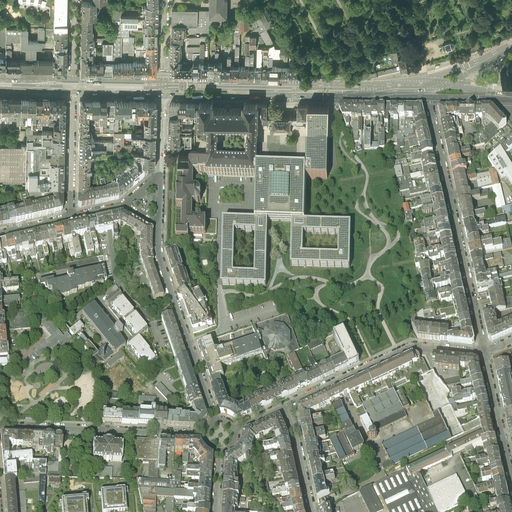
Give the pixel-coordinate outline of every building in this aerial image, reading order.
[(17,0),(18,1),(22,1),(22,0),(26,0),(26,1),(31,1),(30,0),(31,0),(32,1),(34,1),(34,3),(36,3),(37,2),(41,2),(41,4),(45,5),(45,4),(49,5),(52,0),(54,0),(54,22),(54,28),(67,28),(67,22),(67,0),(17,0)] [(210,0),(210,10),(210,16),(212,16),(221,16),(227,17),(227,13),(227,0),(210,0)] [(96,14),(96,1),(91,1),(90,1),(82,1),(82,8),(82,10),(81,17),(92,18),(96,18),(96,14)] [(265,7),(252,14),(257,25),(271,18),(265,7)] [(114,8),(114,19),(137,20),(137,15),(120,15),(121,8),(114,8)] [(173,9),(172,24),(185,24),(186,25),(198,25),(198,10),(173,9)] [(158,11),(144,10),(144,20),(157,21),(158,16),(158,11)] [(210,10),(198,10),(198,25),(186,25),(186,30),(208,31),(209,25),(212,25),(212,16),(210,16),(210,10)] [(227,13),(227,17),(233,17),(232,25),(240,26),(240,14),(227,13)] [(249,14),(240,14),(240,26),(240,31),(243,31),(243,28),(249,28),(249,25),(249,14)] [(252,14),(249,14),(249,25),(250,25),(253,29),(258,27),(257,25),(252,14)] [(221,25),(221,16),(212,16),(212,25),(221,25)] [(92,18),(81,17),(81,26),(81,37),(91,38),(92,18)] [(274,23),(271,18),(257,25),(258,27),(260,30),(266,27),(274,23)] [(137,20),(114,19),(113,28),(125,29),(125,25),(137,26),(137,20)] [(157,23),(157,21),(144,20),(143,30),(157,30),(157,28),(157,23)] [(172,24),(171,34),(183,34),(185,35),(185,28),(185,24),(172,24)] [(21,27),(7,26),(6,33),(6,39),(12,39),(21,39),(21,27)] [(21,60),(21,71),(52,72),(52,60),(33,60),(33,58),(36,59),(36,46),(45,47),(45,27),(38,27),(38,39),(28,39),(28,27),(21,27),(21,39),(20,46),(26,46),(26,57),(30,57),(30,59),(21,59),(21,60)] [(274,43),(266,27),(260,30),(263,34),(269,46),(275,47),(274,43)] [(66,42),(67,35),(67,28),(54,28),(54,35),(55,35),(55,39),(56,39),(56,42),(66,42)] [(156,39),(157,30),(143,30),(143,43),(145,43),(157,43),(156,39)] [(185,35),(183,34),(183,39),(188,39),(188,45),(200,45),(200,41),(204,41),(204,48),(208,48),(208,36),(185,35)] [(263,34),(256,34),(256,45),(258,45),(263,46),(269,46),(263,34)] [(122,36),(113,35),(113,42),(112,62),(121,62),(121,42),(122,36)] [(129,36),(122,36),(121,42),(128,42),(128,57),(133,57),(134,36),(129,36)] [(181,41),(170,40),(170,74),(180,75),(180,64),(181,41)] [(53,49),(52,60),(52,72),(54,72),(59,72),(64,72),(66,72),(66,50),(66,42),(56,42),(55,42),(55,49),(53,49)] [(102,42),(102,45),(102,61),(112,62),(113,42),(102,42)] [(451,42),(442,44),(444,51),(453,48),(454,46),(455,44),(453,42),(451,42)] [(89,45),(81,45),(81,47),(80,73),(87,73),(89,73),(89,62),(87,62),(87,56),(89,56),(89,45)] [(275,47),(269,46),(268,66),(271,67),(271,65),(272,64),(273,55),(280,55),(280,47),(275,47)] [(156,58),(156,49),(141,49),(140,56),(144,56),(144,59),(147,59),(156,59),(156,58)] [(403,57),(398,58),(398,61),(396,62),(397,62),(398,67),(398,68),(400,67),(400,71),(411,68),(408,56),(403,57)] [(11,58),(6,58),(6,71),(21,71),(21,60),(11,60),(11,58)] [(156,59),(147,59),(147,74),(151,74),(156,74),(156,59)] [(102,61),(102,73),(103,73),(111,74),(112,74),(112,62),(102,61)] [(121,62),(112,62),(112,74),(119,74),(121,74),(121,62)] [(133,62),(121,62),(121,74),(126,74),(133,74),(133,62)] [(511,62),(510,63),(510,62),(509,62),(507,62),(507,63),(507,64),(508,65),(509,65),(509,67),(510,69),(509,69),(509,70),(503,72),(502,70),(501,71),(501,72),(500,72),(500,74),(502,74),(502,76),(503,80),(502,80),(502,82),(504,81),(504,83),(505,82),(505,81),(511,79),(511,80),(511,62)] [(203,63),(200,63),(200,75),(208,75),(208,65),(203,65),(203,63)] [(183,64),(180,64),(180,75),(193,75),(193,64),(190,64),(183,64)] [(227,66),(222,66),(222,76),(231,76),(231,66),(227,66)] [(242,66),(238,66),(238,77),(249,77),(249,66),(242,66)] [(268,66),(268,67),(268,77),(279,78),(280,67),(271,67),(268,66)] [(287,67),(280,67),(279,78),(289,78),(289,67),(287,67)] [(293,67),(289,67),(289,78),(302,78),(297,67),(293,67)] [(398,68),(398,67),(377,71),(378,75),(380,75),(386,74),(391,72),(397,71),(400,71),(400,67),(398,68)] [(34,99),(28,99),(27,111),(33,111),(33,116),(32,116),(32,124),(36,124),(36,121),(36,99),(34,99)] [(63,100),(57,100),(57,110),(60,110),(59,124),(65,124),(65,106),(65,100),(63,100)] [(91,101),(80,100),(79,114),(79,116),(84,117),(84,118),(91,118),(91,112),(91,101)] [(97,101),(91,101),(91,112),(96,112),(96,114),(95,114),(94,114),(94,123),(91,123),(91,132),(95,132),(95,129),(98,129),(99,101),(97,101)] [(101,101),(99,101),(98,129),(98,132),(103,132),(103,128),(103,117),(106,117),(106,113),(106,101),(101,101)] [(121,101),(114,101),(113,130),(118,130),(118,115),(118,114),(117,114),(117,113),(121,113),(121,101)] [(177,236),(177,240),(189,241),(189,235),(206,236),(216,236),(217,221),(206,221),(202,220),(201,218),(198,217),(197,220),(193,220),(194,205),(196,204),(200,203),(201,199),(201,192),(200,190),(198,189),(194,189),(195,174),(199,174),(199,177),(203,177),(203,174),(207,174),(207,177),(257,178),(256,222),(253,222),(253,216),(239,216),(238,222),(223,221),(223,287),(266,288),(268,222),(292,223),(291,267),(350,268),(351,224),(305,223),(306,178),(306,168),(307,168),(307,163),(304,163),(304,165),(304,168),(281,167),(257,167),(258,127),(259,127),(259,125),(259,118),(263,118),(263,122),(265,122),(270,121),(270,124),(272,124),(272,125),(270,126),(270,128),(272,129),(274,129),(275,128),(275,127),(282,127),(288,127),(289,128),(290,129),(292,129),(293,128),(293,127),(292,125),(291,125),(291,122),(307,122),(307,118),(307,105),(298,105),(298,111),(297,117),(293,117),(293,116),(292,115),(290,115),(289,116),(289,117),(282,117),(280,117),(275,117),(275,116),(274,115),(272,115),(271,116),(271,118),(270,118),(270,117),(267,116),(267,104),(259,104),(259,103),(243,102),(243,107),(229,107),(214,107),(214,101),(201,101),(198,101),(198,103),(198,115),(198,125),(208,125),(207,159),(206,159),(206,152),(196,152),(196,158),(192,158),(192,153),(179,153),(179,157),(179,162),(184,162),(184,184),(179,184),(178,197),(178,208),(183,209),(182,231),(177,231),(177,236)] [(147,102),(136,102),(136,122),(140,122),(140,121),(140,115),(139,114),(139,113),(147,113),(147,102)] [(153,102),(147,102),(147,113),(146,117),(143,117),(143,121),(143,126),(154,126),(155,118),(155,104),(153,102)] [(175,103),(170,103),(170,114),(170,116),(177,116),(177,113),(180,113),(180,110),(180,103),(175,103)] [(188,103),(188,116),(193,116),(196,116),(196,115),(198,115),(198,103),(192,103),(188,103)] [(320,105),(307,105),(307,118),(307,122),(307,163),(307,168),(306,168),(306,178),(327,179),(327,173),(327,170),(329,106),(320,105)] [(350,106),(340,105),(339,107),(348,132),(351,131),(350,128),(349,126),(349,117),(352,118),(352,106),(350,106)] [(406,107),(404,107),(404,119),(408,118),(408,120),(414,120),(414,122),(415,122),(425,120),(422,107),(406,107)] [(439,109),(439,110),(442,125),(447,123),(446,120),(449,119),(447,108),(440,108),(439,109)] [(466,108),(460,108),(460,119),(460,120),(464,120),(464,122),(469,122),(469,120),(475,120),(475,108),(472,108),(466,108)] [(482,108),(482,120),(486,134),(479,136),(481,145),(484,145),(501,130),(507,125),(501,119),(499,116),(492,108),(482,108)] [(42,131),(42,125),(43,113),(39,113),(39,121),(36,121),(36,124),(32,124),(32,116),(33,116),(33,111),(27,111),(27,130),(27,138),(27,146),(26,173),(40,174),(40,167),(40,159),(47,159),(47,147),(33,147),(33,139),(42,138),(42,135),(42,131)] [(84,117),(79,116),(79,125),(79,131),(91,132),(91,123),(91,118),(84,118),(84,117)] [(406,131),(408,131),(409,125),(415,124),(415,122),(414,122),(414,120),(408,120),(408,118),(404,119),(404,123),(404,124),(404,131),(406,131)] [(410,127),(410,130),(426,126),(426,125),(425,120),(415,122),(415,124),(415,126),(410,127)] [(447,123),(442,125),(445,137),(445,139),(456,137),(453,126),(456,126),(455,122),(447,123)] [(42,131),(42,135),(64,135),(65,134),(65,124),(59,124),(56,124),(54,124),(54,131),(42,131)] [(408,131),(406,131),(406,136),(413,134),(413,132),(416,131),(417,135),(428,133),(427,130),(426,126),(410,130),(408,131)] [(501,130),(484,145),(485,148),(490,144),(498,137),(499,139),(505,134),(501,130)] [(91,132),(79,131),(79,132),(79,140),(90,141),(93,141),(93,138),(91,137),(91,135),(91,134),(91,132)] [(397,132),(397,133),(397,149),(402,148),(402,139),(403,138),(403,136),(406,136),(406,131),(404,131),(397,132)] [(121,132),(113,132),(113,141),(113,150),(132,150),(132,146),(132,145),(125,144),(125,145),(123,145),(123,132),(121,132)] [(154,142),(154,133),(135,133),(131,132),(131,137),(135,137),(135,140),(143,140),(143,143),(154,143),(154,142)] [(429,140),(428,133),(417,135),(418,139),(408,141),(409,148),(419,145),(420,149),(431,147),(429,140)] [(180,134),(169,134),(169,135),(169,145),(192,145),(193,134),(180,134)] [(64,135),(42,135),(42,138),(42,141),(52,141),(53,148),(65,148),(64,137),(64,135)] [(490,144),(485,148),(485,154),(489,159),(511,138),(511,137),(510,135),(494,149),(490,144)] [(456,137),(445,139),(447,146),(456,144),(460,143),(459,140),(456,140),(456,137)] [(511,138),(489,159),(493,170),(502,183),(504,183),(505,185),(511,192),(511,168),(505,155),(511,148),(511,155),(511,156),(511,157),(511,138)] [(90,141),(79,140),(78,151),(90,152),(90,149),(91,145),(90,145),(90,141)] [(456,144),(447,146),(447,149),(448,153),(459,151),(462,150),(461,147),(457,148),(456,144)] [(0,181),(26,182),(26,173),(27,146),(0,145),(0,181)] [(431,147),(420,149),(420,152),(410,155),(410,156),(405,157),(406,160),(411,159),(433,154),(433,153),(431,147)] [(65,148),(53,148),(52,159),(64,160),(65,149),(65,148)] [(154,156),(154,150),(133,150),(133,153),(134,154),(139,154),(140,153),(141,156),(141,162),(145,162),(149,166),(153,166),(153,162),(154,156)] [(411,159),(412,164),(421,162),(421,160),(423,160),(423,163),(434,161),(433,155),(433,154),(411,159)] [(470,154),(449,158),(450,161),(450,164),(461,162),(460,158),(462,158),(462,159),(471,157),(470,154)] [(64,175),(64,169),(64,160),(52,159),(52,167),(50,167),(49,174),(52,174),(64,175)] [(89,159),(78,159),(78,169),(78,173),(88,173),(88,169),(90,169),(90,166),(88,166),(89,159)] [(137,184),(144,178),(138,170),(135,172),(134,170),(133,171),(133,170),(135,168),(130,162),(129,160),(126,160),(125,162),(121,166),(128,175),(125,178),(133,188),(137,184)] [(138,170),(144,178),(151,172),(153,170),(153,166),(149,166),(145,162),(141,162),(141,164),(139,165),(137,165),(137,164),(134,160),(133,160),(130,162),(135,168),(138,170)] [(423,163),(421,164),(423,173),(436,170),(434,162),(434,161),(423,163)] [(465,166),(451,169),(451,170),(453,176),(464,173),(466,173),(465,166)] [(401,168),(395,170),(397,179),(403,177),(401,168)] [(423,173),(425,180),(438,177),(436,171),(436,170),(423,173)] [(493,170),(476,177),(476,181),(479,191),(491,188),(498,186),(493,170)] [(26,189),(26,192),(27,191),(34,190),(40,188),(39,184),(40,174),(26,173),(26,182),(26,189)] [(88,173),(78,173),(78,183),(78,187),(88,187),(88,183),(90,183),(90,180),(88,180),(88,173)] [(128,191),(133,188),(125,178),(120,173),(116,176),(116,177),(119,181),(120,181),(121,181),(115,186),(117,188),(116,189),(118,200),(128,191)] [(464,173),(453,176),(454,181),(454,182),(476,177),(475,173),(465,175),(464,173)] [(49,174),(40,174),(39,184),(52,180),(52,174),(49,174)] [(64,194),(64,184),(64,175),(52,174),(52,180),(39,184),(40,188),(41,188),(46,187),(47,190),(53,188),(53,192),(54,192),(64,194)] [(403,177),(397,179),(399,186),(412,183),(410,176),(403,177)] [(438,177),(425,180),(426,187),(439,184),(438,179),(438,177)] [(476,177),(454,182),(456,188),(457,195),(468,193),(466,183),(476,181),(476,177)] [(107,202),(109,202),(106,191),(104,180),(100,181),(102,190),(102,191),(104,190),(104,192),(95,194),(95,192),(96,192),(95,187),(90,187),(92,194),(95,205),(107,202)] [(409,191),(414,190),(412,183),(399,186),(400,193),(409,191)] [(439,184),(426,187),(426,190),(429,189),(430,195),(441,192),(439,185),(439,184)] [(498,186),(491,188),(493,193),(494,197),(497,200),(499,213),(503,209),(511,207),(511,192),(505,185),(498,186)] [(43,196),(50,193),(53,192),(53,188),(47,190),(46,187),(41,188),(43,196)] [(79,209),(95,205),(92,194),(88,195),(88,193),(88,187),(78,187),(77,197),(77,207),(79,209)] [(414,190),(409,191),(410,196),(427,192),(426,190),(426,187),(414,190)] [(34,190),(37,208),(45,206),(43,196),(41,188),(40,188),(34,190)] [(110,190),(106,191),(109,202),(118,200),(116,189),(114,189),(114,188),(110,189),(110,190)] [(34,190),(27,191),(30,207),(31,210),(37,208),(34,190)] [(23,208),(24,210),(26,220),(27,220),(32,219),(31,210),(30,207),(27,191),(26,192),(20,192),(21,198),(23,208)] [(64,194),(54,192),(54,204),(52,204),(54,214),(63,212),(64,196),(64,194)] [(441,192),(430,195),(431,198),(420,201),(421,204),(443,200),(441,193),(441,192)] [(468,193),(457,195),(459,204),(459,205),(470,203),(480,200),(479,195),(471,197),(471,192),(468,193)] [(52,204),(50,193),(43,196),(45,206),(52,204)] [(444,203),(443,200),(421,204),(404,208),(405,213),(407,212),(433,206),(434,210),(445,207),(444,207),(444,203)] [(24,210),(20,211),(18,212),(15,201),(13,202),(11,202),(13,210),(16,222),(26,220),(24,210)] [(470,203),(459,205),(461,213),(462,219),(479,215),(477,208),(472,209),(470,203)] [(54,214),(52,204),(45,206),(47,216),(48,215),(54,214)] [(32,219),(40,217),(47,216),(45,206),(37,208),(31,210),(32,219)] [(434,210),(422,212),(423,216),(432,214),(432,212),(434,212),(436,219),(446,216),(445,209),(445,207),(434,210)] [(0,209),(0,216),(2,226),(6,225),(9,224),(7,212),(3,212),(2,209),(0,209)] [(13,210),(7,212),(9,224),(12,223),(16,222),(13,210)] [(123,214),(117,215),(119,226),(120,228),(122,228),(125,230),(131,218),(127,216),(123,214)] [(412,215),(408,215),(405,216),(407,225),(412,224),(411,217),(413,216),(413,214),(412,215)] [(479,215),(462,219),(463,220),(464,226),(474,224),(474,220),(486,218),(485,214),(479,215)] [(111,216),(113,231),(113,239),(118,238),(116,226),(119,226),(117,215),(111,216)] [(95,220),(97,232),(98,234),(110,232),(113,231),(111,216),(108,217),(95,220)] [(448,222),(446,216),(436,219),(437,223),(434,223),(434,222),(424,224),(425,228),(448,223),(448,222)] [(131,218),(125,230),(140,238),(152,231),(140,224),(131,218)] [(474,224),(464,226),(466,233),(466,234),(492,229),(507,226),(506,218),(494,220),(495,223),(478,227),(478,228),(476,229),(476,226),(475,226),(474,224)] [(97,232),(95,220),(86,222),(92,250),(98,249),(96,240),(95,241),(93,233),(97,232)] [(72,225),(67,227),(73,256),(76,258),(81,256),(78,241),(84,240),(87,255),(93,253),(92,250),(86,222),(72,225)] [(425,228),(421,229),(422,233),(438,229),(438,232),(449,230),(448,223),(425,228)] [(65,227),(61,228),(65,242),(68,241),(70,256),(73,256),(67,227),(65,227)] [(55,229),(53,230),(58,252),(63,251),(61,243),(65,242),(61,228),(55,229)] [(492,229),(466,234),(467,241),(468,242),(479,239),(478,235),(493,232),(492,229)] [(46,231),(49,245),(52,244),(54,253),(58,252),(53,230),(46,231)] [(438,232),(436,233),(436,235),(424,238),(425,243),(451,237),(451,236),(449,230),(438,232)] [(39,233),(44,256),(48,255),(46,246),(49,245),(46,231),(41,232),(39,233)] [(152,231),(140,238),(140,255),(151,254),(151,247),(152,235),(152,231)] [(32,234),(36,248),(38,248),(41,260),(45,259),(44,256),(39,233),(34,234),(32,234)] [(25,236),(30,258),(34,257),(32,249),(36,248),(32,234),(27,235),(25,236)] [(19,237),(22,251),(24,251),(26,259),(30,258),(25,236),(24,236),(19,237)] [(16,257),(17,262),(21,261),(19,252),(22,251),(19,237),(13,239),(12,239),(16,257)] [(415,238),(410,239),(412,245),(421,243),(420,237),(415,238)] [(421,243),(412,245),(414,253),(416,252),(425,250),(424,247),(441,243),(442,246),(453,244),(453,243),(451,238),(451,237),(425,243),(421,243)] [(5,241),(9,257),(11,256),(12,258),(16,257),(12,239),(11,239),(5,241)] [(479,239),(468,242),(468,243),(469,249),(493,244),(492,239),(480,242),(479,239)] [(510,240),(501,242),(502,248),(501,248),(502,252),(511,249),(511,248),(511,243),(510,240)] [(0,249),(3,265),(7,264),(6,257),(9,257),(5,241),(0,242),(0,249)] [(493,244),(469,249),(470,253),(471,258),(481,256),(483,256),(481,249),(483,248),(484,251),(492,249),(493,250),(501,248),(502,248),(501,242),(498,243),(493,244)] [(425,250),(416,252),(418,260),(454,252),(454,250),(453,245),(453,244),(442,246),(443,251),(441,251),(440,249),(428,252),(429,254),(426,255),(425,250)] [(176,252),(175,248),(167,248),(167,253),(167,255),(174,274),(183,271),(182,269),(184,268),(179,255),(178,255),(177,252),(176,252)] [(454,252),(418,260),(416,261),(417,268),(420,267),(422,267),(421,262),(425,261),(426,263),(440,260),(440,258),(444,257),(445,261),(456,259),(456,258),(454,252)] [(140,255),(142,264),(151,261),(153,261),(152,260),(152,258),(151,254),(140,255)] [(483,263),(485,273),(504,268),(501,254),(492,256),(492,257),(493,261),(483,263)] [(97,256),(55,266),(56,272),(98,262),(97,256)] [(481,256),(471,258),(471,259),(473,266),(483,263),(493,261),(492,257),(484,259),(485,261),(482,261),(481,256)] [(444,264),(433,267),(435,271),(438,270),(457,266),(457,264),(456,260),(456,259),(445,261),(446,266),(444,266),(444,264)] [(142,264),(154,299),(163,297),(160,288),(154,270),(151,261),(142,264)] [(483,263),(473,266),(474,274),(475,275),(485,273),(483,263)] [(422,267),(420,267),(422,274),(430,272),(431,271),(430,265),(422,267)] [(457,266),(438,270),(439,274),(446,273),(446,276),(459,273),(459,271),(457,266)] [(52,279),(38,282),(40,288),(44,287),(45,291),(46,291),(48,299),(52,298),(52,299),(60,297),(61,298),(69,297),(68,296),(76,294),(76,291),(84,289),(83,288),(91,287),(91,288),(99,286),(99,285),(103,284),(102,281),(106,280),(103,267),(98,269),(98,270),(73,276),(73,275),(66,276),(68,281),(54,284),(52,279)] [(183,271),(174,274),(180,294),(190,290),(190,288),(191,287),(187,273),(185,273),(184,271),(183,271)] [(430,272),(422,274),(421,274),(423,281),(431,279),(430,272)] [(485,273),(475,275),(475,276),(476,281),(497,277),(496,272),(487,274),(487,277),(485,277),(485,273)] [(447,278),(440,280),(441,284),(460,279),(459,274),(459,273),(446,276),(447,278)] [(511,273),(497,277),(476,281),(477,286),(478,288),(488,286),(487,282),(511,276),(511,273)] [(511,276),(487,282),(488,286),(499,284),(511,280),(511,276)] [(0,287),(19,286),(18,281),(2,282),(2,279),(0,279),(0,287)] [(423,281),(420,281),(421,288),(423,288),(433,285),(431,279),(423,281)] [(433,285),(423,288),(425,295),(434,293),(433,288),(435,287),(436,289),(447,287),(447,285),(450,285),(451,289),(462,287),(461,281),(460,279),(441,284),(433,285)] [(488,286),(478,288),(478,292),(488,290),(488,292),(489,293),(501,291),(499,284),(488,286)] [(0,295),(1,296),(1,292),(19,290),(19,286),(0,287),(0,295)] [(451,292),(438,295),(439,300),(441,299),(464,294),(464,293),(462,287),(451,289),(451,292)] [(193,332),(194,335),(203,332),(202,328),(213,325),(212,322),(214,321),(213,314),(211,312),(209,313),(207,306),(208,306),(207,302),(205,302),(202,293),(194,295),(192,289),(190,290),(180,294),(179,294),(180,297),(182,301),(183,301),(193,332)] [(108,307),(110,305),(120,297),(121,296),(119,291),(105,302),(108,307)] [(490,299),(490,303),(503,300),(501,291),(489,293),(489,294),(489,295),(486,296),(487,299),(490,299)] [(425,295),(423,296),(424,303),(429,302),(436,300),(434,293),(425,295)] [(464,294),(441,299),(442,304),(451,301),(452,300),(454,300),(455,303),(455,304),(465,301),(465,300),(464,295),(464,294)] [(0,303),(17,303),(20,302),(19,298),(1,299),(1,296),(0,295),(0,303)] [(136,336),(127,344),(142,362),(143,361),(146,365),(153,359),(155,361),(158,359),(155,350),(151,354),(139,339),(148,331),(120,297),(110,305),(136,336)] [(511,298),(503,300),(505,311),(511,309),(511,298)] [(503,300),(490,303),(492,307),(489,308),(489,312),(492,311),(492,312),(493,314),(494,313),(505,311),(503,300)] [(440,312),(441,317),(442,320),(458,317),(459,322),(469,319),(468,311),(465,301),(455,304),(456,308),(451,310),(446,310),(440,312)] [(0,312),(1,312),(1,308),(17,306),(17,303),(0,303),(0,312)] [(97,356),(93,359),(97,364),(104,362),(125,345),(119,335),(122,332),(118,327),(114,330),(93,305),(82,314),(107,344),(98,351),(99,353),(98,354),(98,355),(97,356)] [(426,310),(417,314),(419,322),(426,320),(436,318),(434,308),(431,309),(426,310)] [(30,309),(13,311),(15,330),(32,329),(30,309)] [(51,336),(33,351),(38,357),(55,343),(60,349),(72,339),(67,333),(63,336),(41,310),(34,314),(48,332),(51,336)] [(511,320),(497,327),(494,313),(493,314),(484,316),(485,324),(487,333),(489,340),(492,342),(503,337),(511,332),(511,320)] [(175,359),(176,359),(185,355),(183,348),(178,335),(173,321),(171,314),(161,318),(175,359)] [(259,343),(263,354),(267,365),(288,355),(295,352),(300,349),(288,315),(280,317),(253,326),(253,328),(252,330),(254,334),(256,335),(257,339),(260,339),(261,342),(259,343)] [(442,320),(441,317),(436,318),(426,320),(429,326),(435,325),(436,325),(443,324),(442,320)] [(450,326),(450,331),(471,326),(470,320),(469,319),(459,322),(459,325),(450,326)] [(75,338),(80,334),(82,332),(80,330),(83,327),(79,323),(69,331),(75,338)] [(450,331),(449,339),(454,338),(454,334),(461,333),(462,336),(472,333),(472,332),(471,326),(450,331)] [(412,327),(419,339),(420,339),(429,340),(430,329),(430,328),(412,327)] [(360,362),(345,329),(334,334),(344,355),(331,361),(336,373),(360,362)] [(442,330),(430,329),(429,340),(436,341),(442,341),(442,330)] [(450,331),(442,330),(442,341),(446,342),(449,342),(449,339),(450,331)] [(449,339),(449,342),(472,344),(473,343),(474,343),(473,334),(472,333),(462,336),(461,339),(458,339),(458,337),(454,338),(449,339)] [(87,342),(80,334),(75,338),(83,347),(87,343),(87,342)] [(212,340),(198,345),(201,354),(212,388),(223,384),(220,378),(224,377),(221,368),(263,354),(259,343),(261,342),(260,339),(257,339),(222,352),(216,352),(212,340)] [(323,344),(321,340),(307,346),(310,351),(323,344)] [(83,347),(93,359),(97,356),(98,355),(98,354),(90,345),(89,346),(87,343),(83,347)] [(493,357),(494,365),(508,362),(511,361),(511,357),(510,354),(509,350),(493,357)] [(121,351),(107,363),(110,367),(124,355),(121,351)] [(303,370),(295,352),(288,355),(289,358),(288,359),(289,362),(291,361),(293,365),(291,366),(292,369),(294,368),(296,372),(299,370),(303,370)] [(416,380),(429,372),(419,354),(413,353),(339,388),(332,392),(325,395),(330,403),(339,399),(343,397),(349,394),(355,409),(394,390),(416,380)] [(186,388),(188,392),(197,389),(194,379),(187,361),(185,355),(176,359),(179,369),(181,369),(181,373),(181,374),(181,376),(183,376),(184,379),(183,381),(186,388)] [(318,368),(312,355),(308,357),(311,365),(313,366),(314,368),(314,369),(315,370),(318,368)] [(459,367),(460,359),(453,358),(439,357),(434,356),(433,363),(435,363),(435,368),(459,371),(459,367)] [(7,357),(0,357),(0,366),(8,366),(8,363),(10,363),(10,357),(7,357)] [(468,368),(469,371),(480,368),(478,362),(477,360),(460,359),(459,367),(468,368)] [(318,368),(323,379),(326,378),(336,373),(331,361),(318,368)] [(508,362),(494,365),(496,372),(497,377),(511,374),(508,362)] [(317,382),(323,379),(318,368),(315,370),(305,374),(310,385),(317,382)] [(468,382),(482,379),(480,372),(480,368),(469,371),(470,378),(467,378),(468,382)] [(429,372),(416,380),(421,393),(434,418),(412,428),(381,444),(390,462),(381,466),(384,472),(399,465),(403,463),(446,442),(464,434),(461,429),(457,421),(454,415),(452,408),(450,405),(448,401),(450,393),(436,375),(433,370),(429,372)] [(307,386),(310,385),(305,374),(304,374),(292,379),(292,381),(297,391),(307,386)] [(511,378),(511,374),(497,377),(499,388),(502,398),(503,406),(505,413),(511,411),(511,378)] [(473,388),(483,386),(483,384),(482,381),(482,379),(468,382),(461,384),(462,388),(473,386),(473,388)] [(287,396),(297,391),(292,381),(270,391),(274,402),(287,396)] [(160,383),(156,388),(168,401),(172,396),(160,383)] [(230,402),(223,384),(212,388),(216,400),(220,412),(223,412),(226,413),(230,414),(233,416),(237,419),(246,415),(252,412),(247,402),(238,406),(230,402)] [(448,401),(485,393),(485,392),(484,388),(483,386),(473,388),(474,393),(473,393),(472,392),(464,393),(463,395),(462,395),(461,391),(450,393),(448,401)] [(197,389),(188,392),(184,393),(189,407),(192,406),(202,402),(197,389)] [(394,390),(355,409),(366,435),(368,435),(368,432),(372,431),(374,433),(375,432),(386,427),(407,417),(403,410),(409,407),(404,396),(402,391),(396,394),(394,390)] [(274,402),(270,391),(247,402),(252,412),(263,407),(274,402)] [(139,393),(138,412),(138,424),(152,424),(154,424),(155,409),(156,393),(139,393)] [(477,403),(487,401),(486,399),(485,394),(485,393),(448,401),(450,405),(473,400),(473,399),(476,399),(477,403)] [(330,403),(325,395),(317,399),(304,405),(297,408),(300,418),(310,416),(309,414),(330,403)] [(339,399),(330,403),(333,411),(337,418),(340,425),(343,431),(344,433),(330,440),(333,447),(336,453),(339,460),(340,462),(353,456),(352,454),(363,449),(364,447),(360,437),(357,436),(339,399)] [(477,410),(488,408),(488,406),(487,402),(487,401),(477,403),(478,407),(475,408),(474,406),(457,410),(457,407),(452,408),(454,415),(477,410)] [(202,402),(192,406),(194,416),(189,416),(189,427),(200,427),(201,424),(202,421),(205,418),(207,417),(202,402)] [(479,417),(479,420),(490,417),(490,415),(489,411),(488,408),(477,410),(454,415),(457,421),(465,419),(468,416),(478,414),(479,417)] [(155,409),(154,424),(156,424),(166,425),(167,415),(167,413),(163,413),(163,409),(155,409)] [(102,411),(102,422),(114,422),(122,423),(122,413),(106,412),(106,411),(102,411)] [(122,412),(122,413),(122,423),(132,423),(138,424),(138,412),(135,412),(135,414),(129,414),(129,412),(122,412)] [(175,415),(167,415),(166,425),(177,426),(189,427),(189,416),(180,415),(175,414),(175,415)] [(276,436),(277,443),(289,440),(289,436),(285,426),(280,415),(271,420),(276,430),(279,435),(276,436)] [(310,416),(300,418),(301,424),(301,425),(323,422),(322,417),(310,419),(310,416)] [(481,425),(482,430),(483,434),(484,440),(495,437),(493,427),(490,417),(479,420),(481,425)] [(258,426),(251,429),(256,440),(276,430),(271,420),(258,426)] [(479,420),(461,429),(464,434),(481,425),(479,420)] [(323,422),(301,425),(302,427),(303,432),(313,430),(312,427),(323,425),(323,422)] [(226,466),(238,467),(238,465),(242,463),(245,460),(246,461),(253,450),(252,449),(254,445),(255,441),(256,440),(251,429),(243,433),(243,438),(242,443),(240,448),(238,451),(232,455),(227,457),(226,466)] [(313,430),(303,432),(304,437),(304,438),(325,434),(324,430),(313,432),(313,430)] [(8,444),(11,444),(11,434),(10,434),(2,434),(1,435),(2,455),(8,454),(8,444)] [(11,434),(11,444),(11,445),(22,446),(22,435),(12,435),(11,434)] [(325,434),(304,438),(304,440),(306,445),(316,443),(316,440),(326,438),(325,434)] [(478,435),(449,450),(451,455),(464,449),(481,441),(482,440),(484,440),(483,434),(478,435)] [(23,435),(22,435),(22,446),(24,446),(25,447),(32,448),(32,435),(23,435)] [(42,436),(32,435),(32,448),(31,450),(42,451),(43,436),(42,436)] [(52,436),(43,436),(42,451),(47,451),(47,453),(50,453),(50,451),(53,452),(53,450),(54,437),(52,436)] [(55,437),(54,437),(53,450),(58,450),(62,450),(62,437),(55,437)] [(482,444),(482,448),(483,447),(496,444),(496,443),(496,441),(495,437),(484,440),(482,440),(481,441),(482,444)] [(160,440),(132,440),(131,460),(143,461),(143,463),(149,463),(149,461),(159,461),(160,440)] [(160,440),(159,461),(159,469),(165,469),(166,454),(168,454),(168,452),(174,453),(174,441),(162,441),(160,440)] [(279,449),(279,451),(291,449),(290,441),(289,440),(277,443),(265,445),(266,449),(276,447),(276,449),(279,449)] [(174,441),(174,453),(182,453),(182,465),(185,465),(188,465),(188,452),(189,442),(186,442),(174,441)] [(466,453),(482,448),(482,444),(481,441),(464,449),(465,452),(466,453)] [(102,444),(93,444),(92,460),(121,461),(122,445),(112,445),(112,442),(102,442),(102,444)] [(195,458),(204,450),(202,447),(200,442),(195,442),(189,442),(188,452),(192,452),(192,455),(195,458)] [(316,443),(306,445),(307,451),(307,452),(329,448),(328,443),(318,445),(317,443),(316,443)] [(483,447),(485,454),(498,451),(497,446),(496,444),(483,447)] [(329,448),(307,452),(307,453),(309,459),(319,457),(319,454),(329,451),(329,448)] [(280,454),(271,456),(272,460),(279,458),(293,456),(293,455),(291,449),(279,451),(280,454)] [(61,476),(62,450),(58,450),(58,462),(46,462),(45,475),(49,476),(61,476)] [(204,450),(195,458),(199,463),(200,466),(211,467),(212,462),(212,456),(208,453),(204,450)] [(449,450),(406,470),(410,478),(420,473),(431,468),(452,458),(451,455),(449,450)] [(476,460),(477,464),(500,460),(499,454),(498,451),(485,454),(485,458),(476,460)] [(2,455),(3,462),(27,460),(27,462),(32,461),(31,452),(8,454),(2,455)] [(279,458),(282,472),(296,469),(294,461),(293,456),(279,458)] [(319,457),(309,459),(310,464),(310,466),(322,463),(332,461),(331,458),(320,460),(319,457)] [(477,464),(478,471),(484,470),(483,468),(490,466),(490,469),(501,466),(501,465),(500,460),(477,464)] [(46,462),(32,461),(31,476),(39,475),(45,475),(46,462)] [(323,466),(322,463),(310,466),(310,468),(312,474),(322,473),(321,467),(323,466)] [(4,466),(5,478),(14,477),(16,477),(16,471),(19,471),(18,465),(4,466)] [(185,474),(186,474),(211,475),(211,474),(211,468),(211,467),(200,466),(199,471),(185,470),(185,474)] [(226,477),(225,487),(238,488),(238,483),(236,483),(238,467),(226,466),(226,477)] [(481,474),(482,477),(503,473),(502,467),(501,466),(490,469),(491,472),(481,474)] [(112,467),(101,467),(101,477),(112,478),(112,467)] [(283,477),(284,479),(297,476),(296,470),(296,469),(282,472),(274,474),(275,478),(283,477)] [(386,480),(359,493),(368,511),(438,511),(428,489),(427,487),(420,473),(410,478),(406,470),(403,472),(386,480)] [(158,473),(158,480),(172,481),(172,476),(162,475),(162,473),(158,473)] [(172,481),(180,482),(181,473),(175,473),(175,476),(172,476),(172,481)] [(322,473),(312,474),(313,480),(313,482),(334,477),(334,474),(323,476),(322,473)] [(493,482),(504,480),(504,479),(503,474),(503,473),(482,477),(483,483),(493,480),(493,482)] [(199,483),(210,484),(211,477),(211,475),(186,474),(186,479),(199,480),(199,483)] [(456,475),(428,489),(438,511),(446,511),(469,501),(456,475)] [(278,487),(279,489),(299,485),(297,477),(297,476),(284,479),(285,485),(278,487)] [(16,511),(14,477),(5,478),(7,511),(16,511)] [(334,477),(313,482),(314,484),(315,489),(325,487),(324,484),(335,482),(334,477)] [(158,480),(137,479),(139,489),(174,492),(187,492),(187,488),(179,487),(180,482),(172,481),(158,480)] [(478,492),(506,486),(505,483),(504,480),(493,482),(494,485),(476,488),(478,492)] [(195,493),(209,494),(210,492),(210,484),(199,483),(199,488),(187,488),(187,492),(195,493)] [(290,491),(291,497),(301,495),(299,486),(299,485),(279,489),(272,491),(273,496),(278,495),(284,494),(288,493),(288,491),(290,491)] [(325,487),(315,489),(317,498),(317,500),(334,492),(330,486),(325,487)] [(496,499),(508,496),(508,494),(506,488),(506,486),(478,492),(479,496),(495,493),(496,499)] [(224,493),(224,495),(239,496),(240,488),(238,488),(225,487),(224,493)] [(125,488),(101,491),(103,511),(127,508),(125,488)] [(139,489),(144,511),(155,511),(156,497),(167,497),(166,511),(173,511),(174,498),(174,492),(139,489)] [(187,492),(174,492),(174,498),(184,499),(193,500),(193,496),(195,496),(195,493),(187,492)] [(194,507),(208,508),(209,503),(209,494),(195,493),(195,496),(197,498),(196,502),(195,502),(194,505),(194,507)] [(223,505),(223,511),(234,511),(234,508),(238,509),(239,496),(224,495),(223,505)] [(281,508),(283,507),(303,503),(303,502),(301,495),(291,497),(292,500),(280,503),(281,508)] [(87,511),(86,496),(62,499),(63,511),(87,511)] [(496,506),(510,503),(509,501),(508,498),(508,496),(496,499),(489,500),(490,507),(496,506)] [(284,511),(293,510),(293,511),(294,511),(305,510),(303,503),(283,507),(284,511)] [(496,506),(497,511),(502,511),(511,510),(510,505),(510,503),(496,506)]
